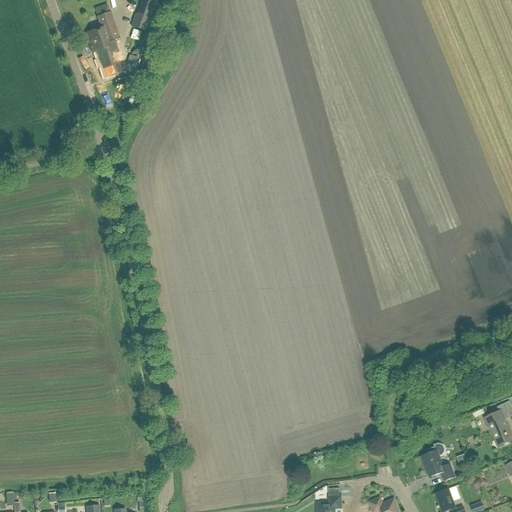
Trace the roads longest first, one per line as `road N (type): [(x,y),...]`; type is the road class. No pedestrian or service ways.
road 1 (unclassified): [(167,463),(105,147)]
road 2 (track): [(511,315),(405,360),(392,389),(395,486)]
road 3 (unclassified): [(105,147),(50,0)]
